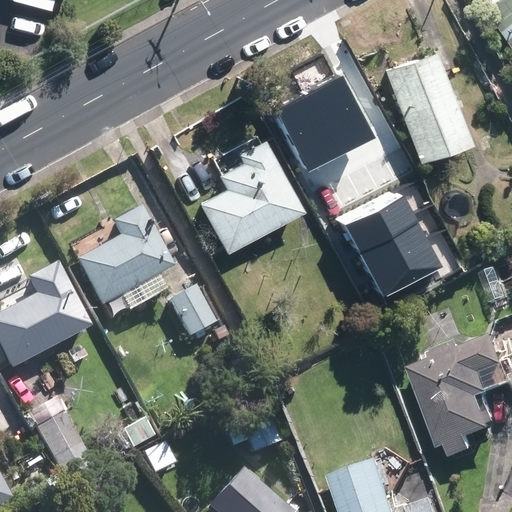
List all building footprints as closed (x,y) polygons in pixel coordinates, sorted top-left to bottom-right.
[(511,0),(494,13),(511,38),(511,0)] [(427,58),(386,73),(415,155),(457,140),(427,58)] [(343,77),(308,95),(340,158),(376,139),(343,77)] [(308,95),(271,114),(303,176),(340,158),(308,95)] [(226,191),(196,207),(219,248),(291,209),(255,144),(236,154),(240,162),(217,175),(226,191)] [(185,155),(164,167),(179,194),(200,182),(185,155)] [(413,215),(397,186),(335,219),(351,248),(413,215)] [(117,239),(74,262),(96,303),(162,267),(132,211),(109,224),(117,239)] [(426,239),(413,215),(351,248),(364,272),(426,239)] [(441,268),(426,239),(364,272),(379,300),(441,268)] [(30,296),(0,312),(0,353),(8,368),(80,329),(46,267),(21,280),(30,296)] [(499,268),(478,276),(491,306),(511,298),(499,268)] [(191,289),(168,301),(187,336),(210,324),(191,289)] [(491,344),(411,373),(438,446),(486,428),(475,397),(486,393),(479,372),(499,365),(491,344)] [(51,402),(23,417),(59,483),(87,467),(51,402)] [(257,406),(236,415),(250,450),(271,441),(257,406)] [(141,418),(118,432),(128,449),(151,435),(141,418)] [(390,511),(375,464),(331,478),(342,511),(390,511)] [(276,511),(236,476),(209,506),(215,511),(276,511)] [(430,511),(428,503),(410,509),(410,511),(430,511)]
